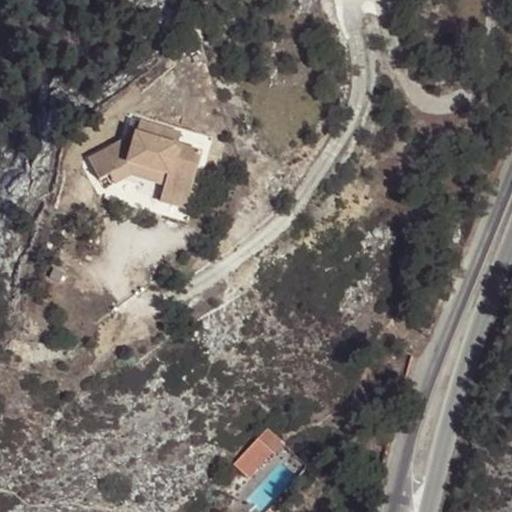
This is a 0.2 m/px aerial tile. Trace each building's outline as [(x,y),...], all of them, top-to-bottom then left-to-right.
[(178,147),(181,134),(141,122),(134,142),(126,140),(88,161),(100,182),(110,176),(130,165),(168,176),(164,186),(162,193),(189,201),(203,154),(178,147)] [(168,176),(130,165),(110,176),(115,185),(131,176),(164,186),(168,176)] [(189,201),(162,193),(160,202),(186,210),(189,201)] [(282,445),(268,431),(259,439),(274,454),(282,445)] [(274,454),(259,439),(233,465),(248,479),(274,454)]
